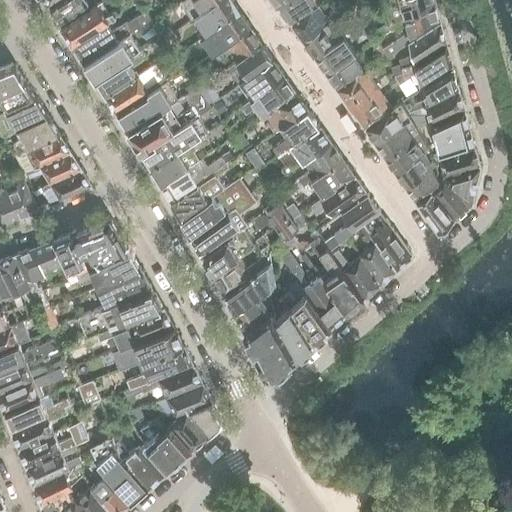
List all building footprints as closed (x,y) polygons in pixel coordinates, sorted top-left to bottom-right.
[(58,0),(49,6),(60,23),(94,0),(58,0)] [(98,0),(61,25),(72,42),(106,21),(115,14),(113,11),(110,13),(101,0),(98,0)] [(183,0),(181,2),(192,17),(193,16),(194,17),(218,0),(183,0)] [(205,33),(239,10),(231,0),(218,0),(194,17),(205,33)] [(277,0),(276,1),(289,21),(316,4),(312,0),(277,0)] [(371,41),(405,20),(435,1),(434,0),(390,0),(391,5),(387,8),(383,18),(385,23),(371,32),(371,41)] [(380,59),(408,40),(440,21),(435,1),(405,20),(408,33),(402,34),(401,32),(382,45),(380,43),(373,48),(380,59)] [(292,23),(304,41),(334,20),(333,19),(329,22),(319,7),(292,23)] [(115,14),(106,21),(72,42),(83,59),(116,38),(117,40),(130,32),(137,27),(151,18),(145,9),(114,30),(108,21),(116,15),(115,14)] [(224,44),(225,44),(250,26),(239,10),(205,33),(211,41),(219,36),(224,44)] [(151,18),(137,27),(141,33),(154,23),(151,18)] [(334,20),(304,41),(315,57),(345,36),(334,20)] [(446,42),(440,21),(408,40),(412,55),(399,58),(400,63),(391,66),(394,75),(395,76),(407,69),(407,67),(446,42)] [(173,30),(168,25),(160,31),(165,37),(173,30)] [(253,30),(250,26),(225,44),(224,44),(212,52),(218,61),(230,52),(234,58),(228,63),(230,65),(261,43),(252,31),(253,30)] [(117,40),(84,61),(94,77),(125,58),(141,48),(130,32),(117,40)] [(315,57),(326,72),(352,55),(352,54),(356,51),(345,36),(315,57)] [(416,73),(420,85),(452,64),(446,42),(407,67),(407,69),(395,76),(399,83),(407,81),(406,76),(416,73)] [(247,76),(248,76),(272,59),(261,43),(230,65),(233,69),(239,65),(247,76)] [(94,77),(106,95),(136,76),(138,74),(131,64),(145,54),(141,48),(125,58),(94,77)] [(352,55),(326,72),(337,88),(363,70),(352,55)] [(285,76),(272,59),(248,76),(247,76),(248,78),(239,84),(250,99),(260,93),(285,76)] [(0,88),(24,78),(16,65),(12,62),(0,67),(0,88)] [(106,95),(116,112),(165,81),(153,63),(138,74),(136,76),(106,95)] [(426,106),(458,89),(452,67),(421,89),(424,98),(414,101),(410,95),(401,101),(408,111),(426,106)] [(178,73),(190,90),(197,85),(185,68),(178,73)] [(364,69),(363,70),(337,88),(347,101),(374,82),(364,69)] [(262,116),(271,109),(295,91),(285,76),(260,93),(250,99),(240,106),(246,114),(256,107),(262,116)] [(390,89),(398,84),(394,77),(386,83),(390,89)] [(0,112),(35,94),(24,78),(0,88),(0,112)] [(157,109),(158,111),(169,105),(178,99),(165,81),(116,112),(126,128),(157,109)] [(208,81),(199,87),(209,102),(218,96),(208,81)] [(374,82),(347,101),(356,114),(383,95),(374,82)] [(165,133),(166,134),(168,135),(183,124),(210,105),(209,103),(198,87),(197,85),(190,90),(184,94),(191,105),(177,115),(169,105),(158,111),(127,130),(139,149),(165,133)] [(417,126),(431,122),(463,107),(458,89),(426,106),(428,113),(410,113),(417,126)] [(273,131),(279,127),(307,108),(295,91),(271,109),(262,116),(273,131)] [(16,128),(15,126),(45,111),(35,94),(0,112),(0,132),(1,136),(16,128)] [(356,114),(365,127),(392,108),(383,95),(356,114)] [(219,114),(227,109),(221,100),(214,104),(219,114)] [(365,127),(375,142),(411,116),(401,102),(392,108),(365,127)] [(431,122),(435,139),(440,157),(474,145),(463,107),(431,122)] [(307,108),(279,127),(273,131),(274,132),(279,128),(286,138),(273,147),(277,154),(291,145),(292,145),(319,125),(307,108)] [(17,152),(28,148),(59,133),(45,111),(15,126),(16,128),(21,137),(13,140),(17,152)] [(411,116),(375,142),(385,156),(419,132),(411,116)] [(240,130),(235,122),(228,127),(234,135),(240,130)] [(140,149),(150,167),(178,150),(186,144),(193,139),(183,124),(168,135),(166,134),(140,149)] [(303,161),(331,140),(319,125),(292,145),(291,145),(299,156),(265,179),(267,182),(269,184),(303,161)] [(395,170),(423,150),(427,147),(419,132),(385,156),(395,170)] [(69,150),(59,133),(28,148),(17,152),(15,153),(22,172),(27,170),(38,165),(69,150)] [(186,144),(178,150),(150,167),(160,183),(198,157),(193,150),(209,139),(205,133),(187,145),(186,144)] [(342,157),(331,140),(303,161),(309,171),(291,183),(296,190),(307,183),(315,176),(342,157)] [(479,164),(474,145),(440,157),(445,173),(479,164)] [(42,171),(49,181),(80,167),(69,150),(38,165),(27,170),(30,176),(42,171)] [(160,183),(169,199),(197,181),(225,162),(233,157),(229,150),(208,165),(202,157),(199,159),(198,157),(160,183)] [(433,165),(423,150),(395,170),(406,185),(429,169),(433,165)] [(257,167),(264,163),(256,151),(250,156),(257,167)] [(354,173),(342,157),(315,176),(307,183),(310,188),(314,185),(321,196),(323,195),(354,173)] [(169,199),(179,216),(212,195),(217,192),(209,180),(228,167),(225,162),(197,181),(169,199)] [(470,203),(479,164),(445,173),(446,179),(470,203)] [(190,235),(227,211),(267,182),(265,179),(256,165),(217,192),(212,195),(179,216),(190,235)] [(92,186),(80,167),(49,181),(40,186),(49,202),(92,186)] [(416,200),(430,189),(435,185),(432,182),(436,179),(429,169),(406,185),(416,200)] [(7,188),(20,213),(36,207),(24,182),(14,185),(10,175),(2,178),(6,189),(7,188)] [(366,190),(355,175),(324,197),(323,195),(321,196),(322,196),(310,204),(315,213),(326,206),(331,215),(366,190)] [(470,203),(446,179),(440,183),(436,179),(432,182),(435,185),(430,189),(454,217),(470,203)] [(191,236),(201,254),(233,234),(244,227),(248,224),(240,212),(256,201),(262,210),(279,199),(269,184),(267,182),(227,211),(227,213),(191,236)] [(0,191),(0,221),(20,213),(7,188),(6,189),(0,191)] [(454,217),(430,189),(416,200),(438,231),(454,217)] [(328,250),(346,234),(361,220),(378,207),(368,193),(341,213),(348,223),(324,240),(316,229),(314,230),(319,237),(328,250)] [(289,248),(298,242),(291,232),(298,227),(306,222),(301,215),(300,213),(292,218),(288,212),(281,202),(266,212),(271,221),(282,238),(283,239),(289,248)] [(293,203),(286,208),(292,217),(299,212),(293,203)] [(380,209),(362,221),(396,268),(411,254),(380,209)] [(271,221),(266,212),(254,220),(260,229),(271,221)] [(91,255),(85,248),(119,232),(110,216),(109,217),(69,233),(84,271),(95,266),(95,265),(88,268),(83,258),(91,255)] [(312,228),(318,224),(315,218),(309,222),(312,228)] [(375,240),(361,220),(346,234),(347,236),(359,227),(364,234),(362,236),(369,246),(360,254),(380,282),(396,268),(375,240)] [(244,227),(233,234),(201,254),(212,273),(240,256),(256,245),(244,227)] [(95,265),(95,266),(130,250),(119,232),(85,248),(91,255),(95,265)] [(69,278),(71,276),(76,274),(84,271),(69,233),(51,240),(69,278)] [(360,254),(349,264),(335,244),(347,236),(346,234),(328,250),(362,298),(380,282),(360,254)] [(320,273),(346,312),(362,298),(328,250),(319,237),(310,243),(317,253),(319,252),(329,267),(320,273)] [(289,248),(283,239),(275,244),(281,253),(289,248)] [(51,240),(35,246),(46,271),(56,267),(62,280),(69,278),(51,240)] [(267,289),(275,285),(270,252),(274,249),(270,243),(264,247),(258,251),(261,256),(266,263),(244,279),(245,281),(225,295),(234,312),(261,293),(265,291),(267,289)] [(37,275),(46,271),(35,246),(16,254),(32,294),(34,294),(43,290),(37,275)] [(281,253),(304,288),(329,327),(346,312),(320,273),(307,283),(304,279),(305,273),(289,248),(281,253)] [(96,286),(107,282),(140,268),(130,250),(95,266),(84,271),(76,274),(71,276),(75,285),(92,278),(96,286)] [(32,294),(16,254),(0,259),(0,269),(12,294),(23,290),(28,302),(36,299),(34,294),(32,294)] [(247,266),(240,256),(212,273),(224,293),(244,279),(266,263),(261,256),(247,266)] [(150,285),(140,268),(107,282),(96,286),(105,303),(150,285)] [(0,298),(12,294),(0,269),(0,298)] [(86,336),(105,329),(120,323),(129,318),(160,304),(150,287),(97,310),(79,316),(86,336)] [(288,291),(295,301),(289,305),(313,341),(329,327),(304,288),(293,295),(289,290),(288,291)] [(58,324),(43,290),(35,294),(49,328),(58,324)] [(274,314),(283,330),(297,355),(313,341),(289,305),(295,301),(288,291),(280,297),(286,307),(275,314),(274,314)] [(271,309),(261,293),(234,312),(243,330),(267,313),(267,312),(271,309)] [(0,306),(0,327),(9,324),(1,306),(0,306)] [(173,326),(162,306),(130,319),(105,329),(107,336),(121,331),(127,344),(134,341),(139,339),(173,326)] [(243,330),(254,353),(283,330),(274,314),(275,314),(271,309),(267,312),(267,313),(243,330)] [(0,329),(0,351),(19,344),(19,343),(30,338),(23,320),(0,329)] [(127,366),(142,360),(183,344),(173,326),(139,339),(134,341),(139,353),(115,362),(118,369),(127,366)] [(297,355),(283,330),(254,353),(265,375),(272,376),(297,355)] [(0,351),(0,371),(25,360),(44,352),(58,347),(55,339),(41,345),(23,353),(19,344),(0,351)] [(125,380),(128,389),(158,377),(158,376),(192,362),(183,344),(142,360),(147,372),(143,375),(142,373),(125,380)] [(99,357),(71,367),(84,404),(100,399),(92,378),(105,374),(99,357)] [(52,363),(54,369),(67,364),(65,358),(52,363)] [(30,371),(25,360),(0,371),(0,391),(49,371),(47,367),(43,366),(30,371)] [(161,384),(167,395),(167,396),(202,382),(202,381),(194,363),(158,378),(158,377),(128,389),(124,391),(127,398),(161,384)] [(0,391),(0,398),(5,411),(40,397),(35,385),(49,379),(46,373),(49,372),(49,371),(0,391)] [(176,414),(177,414),(185,411),(211,400),(202,382),(167,396),(167,395),(155,401),(162,415),(174,410),(176,414)] [(5,411),(12,429),(47,414),(71,404),(68,397),(44,407),(40,397),(5,411)] [(220,417),(211,400),(185,411),(207,434),(219,423),(220,417)] [(71,404),(47,414),(12,429),(19,447),(54,432),(50,421),(68,414),(65,407),(71,405),(71,404)] [(167,469),(190,449),(169,425),(167,427),(158,418),(147,423),(138,407),(134,409),(143,425),(141,426),(150,437),(144,442),(167,469)] [(179,416),(169,425),(190,449),(207,434),(185,411),(177,414),(179,416)] [(82,420),(69,425),(73,436),(76,444),(89,439),(82,420)] [(92,456),(97,462),(130,501),(146,487),(118,456),(116,444),(115,441),(114,437),(100,443),(94,428),(86,430),(94,455),(92,456)] [(19,447),(26,465),(74,445),(74,444),(76,444),(73,436),(58,442),(54,432),(19,447)] [(115,441),(116,444),(118,456),(146,487),(165,471),(138,442),(128,452),(117,440),(115,441)] [(26,465),(33,482),(64,470),(76,465),(73,458),(66,461),(63,455),(76,450),(74,445),(26,465)] [(112,511),(117,511),(130,501),(97,462),(92,456),(87,459),(99,478),(89,487),(112,511)] [(76,465),(64,470),(33,482),(41,502),(54,497),(73,488),(68,478),(80,473),(76,465)] [(85,511),(112,511),(89,487),(75,501),(85,511)] [(62,511),(85,511),(75,501),(62,511)]
